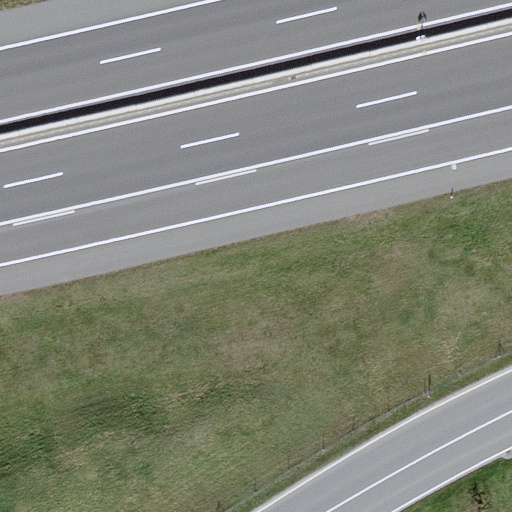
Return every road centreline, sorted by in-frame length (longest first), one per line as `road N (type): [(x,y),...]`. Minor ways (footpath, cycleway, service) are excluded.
road 1 (motorway): [(361,0),(0,81)]
road 2 (motorway): [(180,149),(511,71)]
road 3 (tertiary): [(329,511),(511,411)]
road 4 (motorway): [(0,205),(180,149)]
road 5 (motorway): [(0,189),(180,149)]
